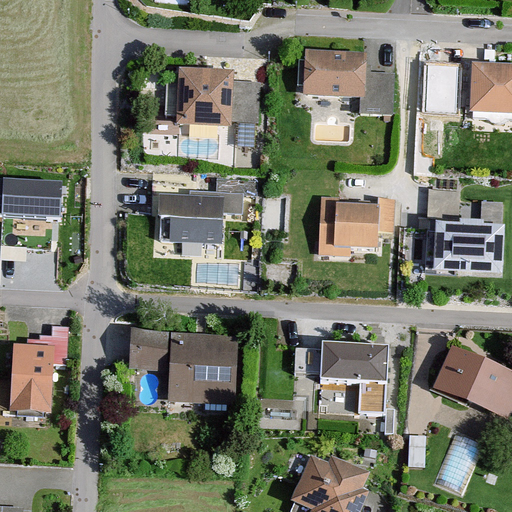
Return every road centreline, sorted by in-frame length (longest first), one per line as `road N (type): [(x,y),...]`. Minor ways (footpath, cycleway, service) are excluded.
road 1 (residential): [(511,320),(97,300)]
road 2 (residential): [(511,36),(295,25),(243,45),(104,39)]
road 3 (residential): [(97,300),(104,39)]
road 4 (residential): [(84,511),(97,300)]
